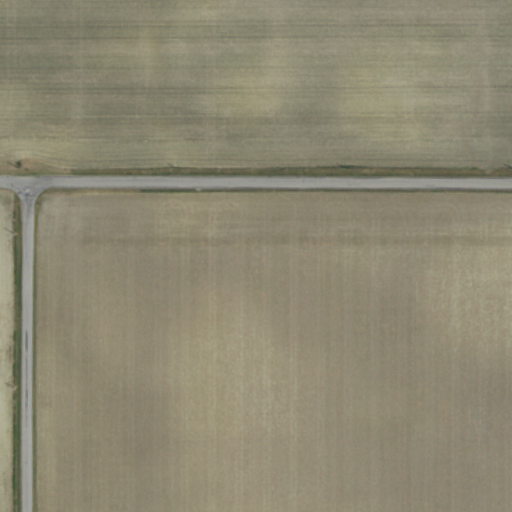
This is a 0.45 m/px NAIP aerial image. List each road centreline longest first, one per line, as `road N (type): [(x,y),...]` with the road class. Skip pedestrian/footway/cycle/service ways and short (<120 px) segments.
road 1 (tertiary): [(511,179),(0,178)]
road 2 (residential): [(28,511),(27,178)]
